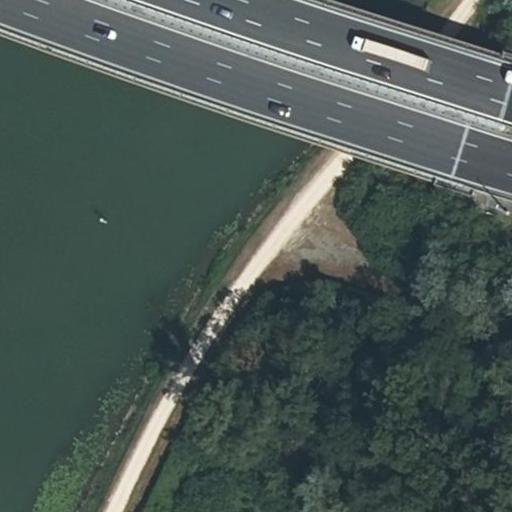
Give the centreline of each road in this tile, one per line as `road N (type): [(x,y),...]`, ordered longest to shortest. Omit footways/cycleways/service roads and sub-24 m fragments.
road 1 (motorway): [(0,1),(201,73),(511,167)]
road 2 (motorway): [(511,100),(191,0)]
road 3 (track): [(511,328),(371,277),(293,235)]
